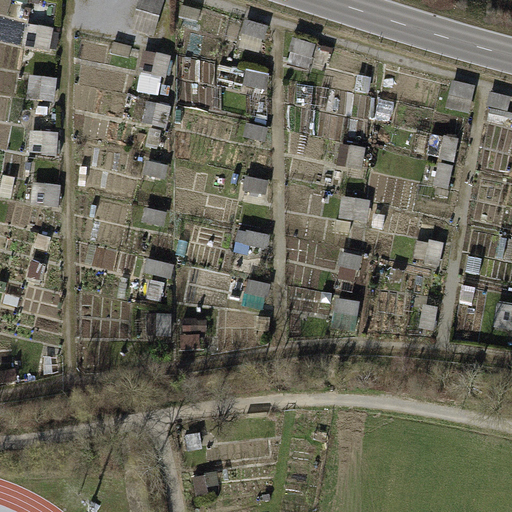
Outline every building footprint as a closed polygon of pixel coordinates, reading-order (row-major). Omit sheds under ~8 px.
[(160,30),(171,1),(168,0),(145,0),(138,22),(160,30)] [(251,24),(246,44),(266,49),(271,29),(251,24)] [(30,29),(29,50),(55,52),(56,30),(30,29)] [(293,67),(315,70),(319,44),(296,41),(293,67)] [(173,77),(175,57),(146,55),(145,75),(173,77)] [(269,92),(272,77),(253,74),(250,88),(269,92)] [(34,80),(32,102),(59,104),(61,82),(34,80)] [(35,135),(34,154),(61,155),(62,136),(35,135)] [(460,162),(459,141),(436,142),(437,164),(460,162)] [(346,165),(367,168),(369,152),(348,149),(346,165)] [(372,222),(373,202),(336,201),(335,221),(372,222)] [(241,234),(240,248),(273,251),(274,237),(241,234)] [(363,282),(364,256),(344,255),(343,282),(363,282)] [(270,303),(274,290),(256,284),(252,297),(270,303)] [(339,330),(361,331),(361,304),(340,303),(339,330)] [(511,332),(511,307),(500,306),(498,331),(511,332)]
